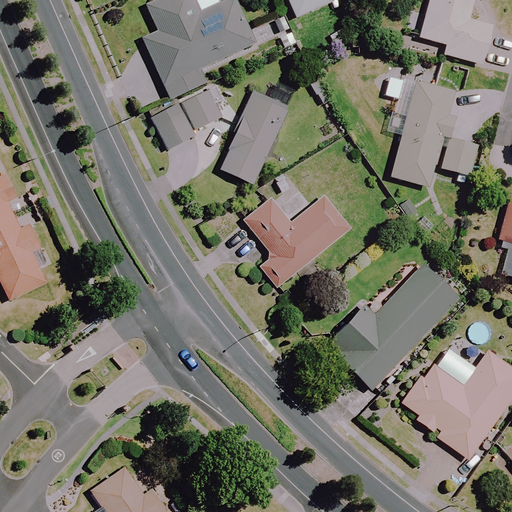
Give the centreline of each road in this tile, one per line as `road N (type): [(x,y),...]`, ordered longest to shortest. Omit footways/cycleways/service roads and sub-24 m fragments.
road 1 (secondary): [(153,310),(65,158),(0,7)]
road 2 (secondary): [(42,0),(135,223),(181,295)]
road 3 (secondary): [(199,321),(407,511)]
road 4 (secondary): [(337,511),(219,397),(174,341)]
road 5 (residential): [(174,341),(90,419),(15,508)]
road 6 (residential): [(38,396),(153,310)]
